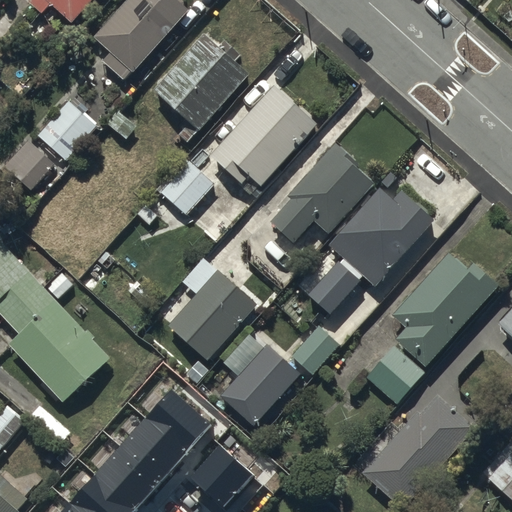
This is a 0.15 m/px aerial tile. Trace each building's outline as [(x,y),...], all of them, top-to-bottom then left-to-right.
[(96,0),(37,0),(38,1),(31,9),(44,21),(53,11),(72,28),(96,0)] [(135,0),(95,45),(110,59),(101,68),(124,89),(188,19),(182,13),(187,7),(179,0),(135,0)] [(206,42),(156,99),(153,102),(187,132),(179,141),(188,150),(249,81),(234,68),(240,61),(228,49),(221,56),(206,42)] [(276,94),(213,163),(211,165),(241,193),(249,184),(261,196),(318,133),(276,94)] [(100,130),(68,105),(39,142),(71,167),(100,130)] [(54,173),(27,146),(3,170),(31,198),(54,173)] [(338,149),(289,203),(294,207),(271,232),(293,252),(314,229),(329,243),(377,189),(357,171),(359,169),(338,149)] [(193,165),(163,198),(176,210),(168,218),(178,227),(216,186),(193,165)] [(330,322),(331,321),(363,282),(377,294),(433,227),(426,221),(429,218),(417,209),(415,211),(400,199),(393,207),(380,196),(331,254),(343,264),(309,305),(330,322)] [(0,322),(21,344),(11,353),(65,409),(111,366),(0,248),(0,322)] [(365,383),(396,410),(499,294),(474,271),(469,277),(451,261),(394,325),(407,337),(365,383)] [(257,313),(204,264),(184,287),(200,301),(170,335),(207,369),(257,313)] [(511,307),(499,322),(511,333),(511,307)] [(319,331),(293,363),(313,381),(342,351),(319,331)] [(267,345),(221,395),(254,425),(300,375),(267,345)] [(171,390),(61,511),(132,511),(210,425),(171,390)] [(477,428),(437,393),(365,473),(404,508),(477,428)] [(9,408),(0,418),(0,450),(3,453),(28,424),(9,408)] [(40,412),(31,423),(63,451),(72,441),(40,412)] [(220,447),(192,478),(224,507),(253,476),(220,447)] [(511,460),(490,485),(511,505),(511,460)] [(0,511),(25,511),(33,504),(0,473),(0,511)]
